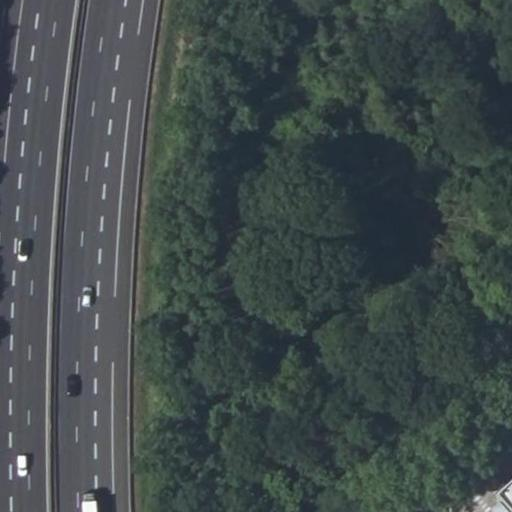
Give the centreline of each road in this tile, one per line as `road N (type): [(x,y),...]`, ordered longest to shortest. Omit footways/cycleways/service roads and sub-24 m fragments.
road 1 (trunk): [(78,511),(82,236),(108,0)]
road 2 (trunk): [(58,0),(40,144),(30,511)]
